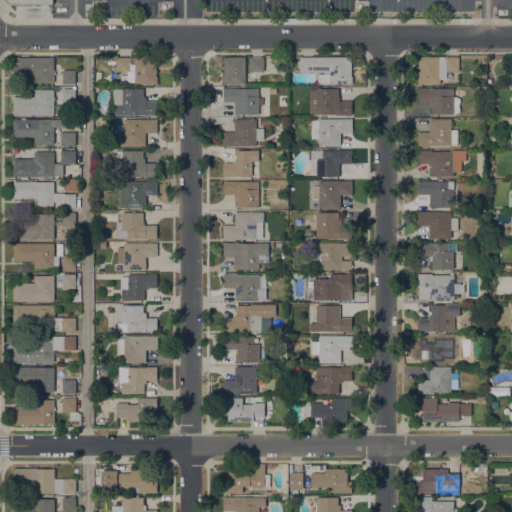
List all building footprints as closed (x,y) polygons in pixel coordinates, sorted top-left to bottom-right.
[(116,71),(117,57),(130,57),(134,57),(134,56),(156,57),(156,76),(157,76),(157,83),(135,83),(135,82),(127,82),(127,71),(116,71)] [(245,83),(223,83),(223,76),(224,76),(224,56),(245,56),(245,83)] [(264,71),(249,71),(249,56),(264,56),(264,71)] [(318,83),(318,71),(300,71),(300,68),(298,68),(297,59),(300,59),(300,56),(351,56),(351,76),(352,76),(352,83),(318,83)] [(417,83),(417,75),(418,75),(418,56),(458,56),(458,71),(446,71),(446,78),(440,78),(440,83),(417,83)] [(54,57),(54,82),(34,82),(34,75),(13,75),(13,57),(54,57)] [(62,69),(75,69),(75,83),(62,83),(62,69)] [(234,114),(234,101),(223,101),(223,87),(238,87),(258,87),(258,95),(259,95),(259,114),(234,114)] [(431,113),(431,106),(430,106),(430,101),(418,101),(418,87),(433,87),(454,88),(454,96),(458,97),(460,98),(460,99),(460,101),(459,104),(459,105),(459,107),(460,109),(460,111),(458,112),(454,114),(431,113)] [(62,88),(75,88),(75,101),(62,102),(62,88)] [(143,88),(143,96),(146,96),(146,101),(157,101),(157,114),(128,114),(128,116),(114,116),(114,103),(121,103),(121,88),(143,88)] [(310,89),(316,89),(316,88),(338,88),(338,96),(339,96),(339,100),(352,100),(352,114),(335,114),(335,113),(310,113),(310,89)] [(54,114),(13,114),(13,96),(34,96),(34,89),(54,89),(54,114)] [(66,119),(66,127),(60,127),(60,128),(57,128),(57,127),(53,127),(53,144),(34,144),(34,136),(13,136),(13,118),(66,119)] [(124,134),(117,134),(117,121),(124,121),(124,118),(157,118),(157,132),(145,132),(145,145),(124,145),(124,134)] [(222,145),(222,131),(234,131),(234,118),(256,118),(256,127),(264,127),(264,140),(256,140),(256,145),(222,145)] [(352,118),(352,132),(340,132),(340,145),(318,145),(318,138),(311,138),(311,119),(319,119),(319,118),(352,118)] [(417,145),(417,131),(429,131),(429,118),(451,118),(451,129),(457,129),(457,144),(451,144),(451,145),(417,145)] [(60,131),(75,131),(75,145),(60,145),(60,131)] [(250,150),(250,149),(259,149),(258,175),(234,175),(234,176),(223,176),(223,162),(233,162),(233,159),(236,159),(236,149),(250,150)] [(309,150),(337,150),(337,149),(350,149),(350,163),(337,163),(337,176),(310,175),(310,159),(309,159),(309,150)] [(417,149),(432,149),(432,150),(452,151),(452,149),(466,149),(466,160),(461,160),(461,171),(454,171),(454,176),(443,176),(441,176),(430,176),(431,165),(428,165),(428,163),(417,163),(417,149)] [(13,176),(13,158),(34,158),(34,151),(54,151),(54,163),(60,163),(60,150),(75,150),(75,163),(63,163),(63,175),(54,175),(54,176),(13,176)] [(143,150),(143,157),(145,157),(145,162),(157,162),(157,176),(115,176),(115,150),(143,150)] [(54,192),(64,192),(64,193),(75,193),(75,207),(64,207),(64,204),(55,204),(55,201),(54,201),(54,205),(34,206),(34,198),(14,199),(14,181),(35,180),(35,181),(54,181),(54,182),(54,192)] [(258,206),(237,206),(237,199),(234,199),(234,194),(223,194),(223,180),(238,180),(258,180),(258,206)] [(319,180),(352,180),(352,194),(340,194),(340,207),(319,207),(319,198),(310,198),(310,186),(319,186),(319,180)] [(418,180),(454,181),(454,188),(456,188),(456,199),(454,199),(454,206),(429,206),(429,194),(418,194),(418,180)] [(145,194),(145,207),(119,207),(119,181),(157,181),(157,194),(145,194)] [(75,225),(62,225),(63,211),(75,212),(75,225)] [(223,238),(223,224),(235,224),(235,211),(263,211),(263,221),(263,238),(223,238)] [(451,211),(451,217),(458,217),(458,229),(451,229),(451,238),(429,238),(429,225),(417,225),(417,211),(451,211)] [(143,212),(143,224),(157,224),(157,238),(140,238),(140,237),(116,237),(116,220),(121,220),(121,212),(143,212)] [(316,212),(338,212),(338,220),(340,220),(340,224),(345,224),(345,226),(351,226),(351,237),(316,237),(316,212)] [(17,238),(16,222),(34,222),(33,213),(53,213),(54,237),(17,238)] [(54,242),(54,255),(60,255),(60,268),(34,268),(34,260),(13,260),(13,242),(54,242)] [(157,242),(157,256),(145,256),(145,269),(124,269),(124,262),(117,262),(117,247),(123,247),(123,242),(157,242)] [(234,268),(234,260),(234,256),(223,256),(223,242),(268,243),(268,254),(259,254),(259,269),(234,268)] [(318,242),(352,242),(352,255),(350,255),(350,260),(351,260),(351,268),(340,268),(340,269),(318,269),(318,258),(310,258),(310,247),(318,247),(318,242)] [(417,242),(457,242),(457,251),(453,251),(453,268),(431,268),(431,260),(430,260),(430,256),(416,256),(417,242)] [(75,255),(75,267),(62,267),(62,255),(75,255)] [(13,300),(13,282),(34,282),(34,275),(54,275),(61,275),(61,274),(75,273),(75,288),(62,288),(62,287),(54,287),(54,300),(13,300)] [(130,299),(130,300),(121,300),(121,288),(120,288),(121,276),(128,276),(128,274),(146,274),(146,273),(157,273),(157,288),(146,287),(146,290),(144,290),(144,300),(130,299)] [(223,287),(223,273),(237,273),(237,274),(266,274),(265,299),(259,299),(259,300),(246,300),(246,301),(243,301),(243,300),(236,300),(236,299),(234,299),(234,287),(223,287)] [(352,299),(318,300),(313,300),(313,289),(310,289),(310,278),(331,278),(331,273),(351,273),(352,299)] [(430,300),(430,291),(430,299),(419,299),(419,287),(417,287),(418,273),(432,273),(432,274),(454,274),(454,283),(460,283),(460,284),(464,284),(464,292),(454,292),(454,300),(430,300)] [(236,304),(244,304),(243,303),(247,303),(248,304),(261,304),(261,331),(235,331),(223,331),(224,317),(233,317),(233,314),(236,314),(236,304)] [(37,330),(37,322),(13,322),(13,304),(54,304),(54,317),(75,317),(75,331),(62,331),(62,330),(37,330)] [(339,304),(339,317),(351,317),(351,331),(336,331),(336,330),(309,331),(309,322),(316,322),(316,305),(339,304)] [(429,330),(429,331),(418,331),(418,317),(428,317),(428,314),(431,314),(431,304),(445,304),(460,304),(460,315),(454,315),(454,331),(429,330)] [(117,331),(117,322),(121,322),(121,305),(143,305),(143,312),(146,312),(146,317),(157,317),(157,331),(117,331)] [(124,362),(123,353),(117,353),(117,338),(124,338),(124,335),(157,335),(157,349),(145,349),(145,362),(124,362)] [(223,335),(238,335),(254,335),(254,343),(259,343),(259,362),(237,362),(237,349),(223,349),(223,335)] [(318,362),(318,353),(311,353),(311,341),(318,341),(318,335),(352,335),(352,349),(340,349),(340,362),(318,362)] [(439,361),(439,362),(437,362),(437,361),(432,361),(432,353),(429,353),(429,349),(418,349),(418,335),(448,335),(448,336),(457,336),(457,343),(453,343),(453,361),(439,361)] [(13,362),(13,344),(37,344),(37,337),(52,337),(52,336),(75,336),(75,349),(54,349),(54,362),(13,362)] [(35,391),(35,384),(14,384),(14,366),(54,367),(54,391),(35,391)] [(130,393),(121,393),(121,383),(118,382),(118,366),(129,366),(129,367),(146,367),(146,366),(157,366),(157,380),(146,380),(146,382),(144,382),(144,393),(130,393)] [(223,393),(223,379),(235,379),(235,366),(256,366),(256,393),(223,393)] [(341,366),(352,366),(351,380),(341,380),(341,383),(339,383),(339,392),(325,392),(325,393),(306,393),(306,381),(316,381),(316,366),(341,366)] [(429,366),(451,366),(451,371),(458,371),(458,388),(451,388),(451,393),(418,393),(418,379),(429,379),(429,366)] [(62,379),(75,379),(75,393),(62,393),(62,379)] [(489,386),(509,386),(509,395),(489,395),(489,386)] [(422,420),(422,404),(417,404),(417,397),(430,397),(430,396),(436,396),(436,397),(437,397),(437,404),(447,404),(447,402),(459,402),(459,403),(471,403),(471,415),(459,415),(459,420),(422,420)] [(81,419),(69,419),(69,412),(62,411),(62,397),(76,397),(75,410),(81,413),(81,419)] [(116,402),(128,402),(128,404),(138,404),(138,397),(157,397),(157,409),(153,409),(153,421),(127,421),(127,417),(116,417),(116,402)] [(228,421),(228,397),(242,397),(242,404),(253,404),(253,402),(264,402),(264,417),(254,417),(254,421),(228,421)] [(346,419),(347,398),(310,397),(309,419),(346,419)] [(34,399),(54,399),(54,423),(50,423),(50,424),(47,424),(47,423),(43,423),(43,424),(38,424),(38,423),(37,423),(37,424),(24,424),(24,425),(21,425),(21,424),(14,424),(14,406),(34,406),(34,399)] [(485,465),(486,465),(486,480),(480,480),(480,476),(473,476),(473,465),(474,465),(474,463),(485,463),(485,464),(485,465)] [(264,486),(264,487),(252,487),(252,486),(242,486),(242,492),(223,492),(223,481),(228,481),(228,468),(244,468),(244,464),(265,464),(265,486),(264,486)] [(34,493),(34,486),(14,486),(14,468),(35,468),(54,468),(54,478),(76,478),(76,492),(54,492),(54,493),(34,493)] [(127,492),(127,487),(116,487),(116,486),(96,486),(96,472),(130,472),(130,468),(153,469),(152,481),(157,481),(157,492),(127,492)] [(332,492),(333,486),(323,486),(323,487),(310,487),(310,472),(325,472),(325,468),(347,468),(347,481),(351,481),(351,492),(332,492)] [(418,492),(418,481),(423,481),(422,468),(447,468),(447,472),(459,472),(459,487),(447,487),(447,492),(418,492)] [(289,489),(289,472),(302,472),(303,489),(289,489)] [(62,510),(62,496),(75,496),(75,510),(62,510)] [(223,496),(239,496),(239,497),(265,497),(265,506),(259,506),(259,511),(234,511),(234,510),(223,510),(223,496)] [(315,511),(315,496),(338,497),(338,504),(340,504),(340,509),(352,509),(352,511),(315,511)] [(457,511),(429,511),(418,511),(418,496),(432,496),(432,500),(453,500),(453,508),(457,508),(457,511)] [(115,511),(115,506),(121,506),(121,497),(143,497),(143,505),(145,505),(145,509),(157,509),(157,511),(115,511)] [(14,511),(14,506),(34,506),(34,498),(54,498),(54,511),(14,511)]
